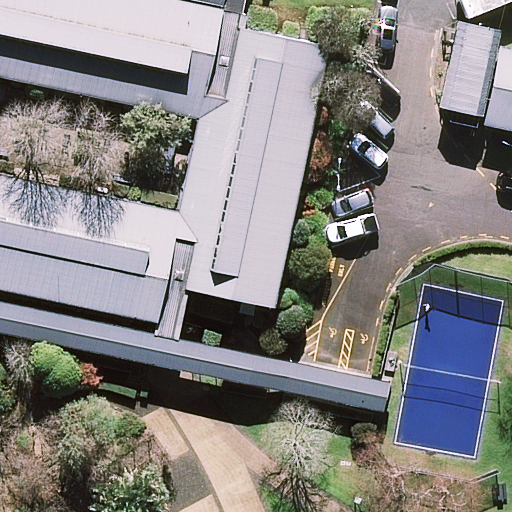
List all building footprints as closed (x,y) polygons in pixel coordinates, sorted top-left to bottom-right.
[(63,0),(0,0),(0,47),(51,58),(63,0)] [(207,0),(63,0),(51,58),(190,87),(207,0)] [(511,25),(511,10),(450,0),(445,0),(429,100),(497,112),(511,25)] [(193,134),(284,152),(310,25),(219,6),(193,134)] [(511,48),(502,106),(511,108),(511,48)] [(284,152),(193,134),(178,210),(170,247),(260,265),(284,152)] [(78,191),(7,177),(0,209),(0,287),(55,299),(78,191)] [(78,191),(55,299),(155,320),(170,247),(178,210),(78,191)]
